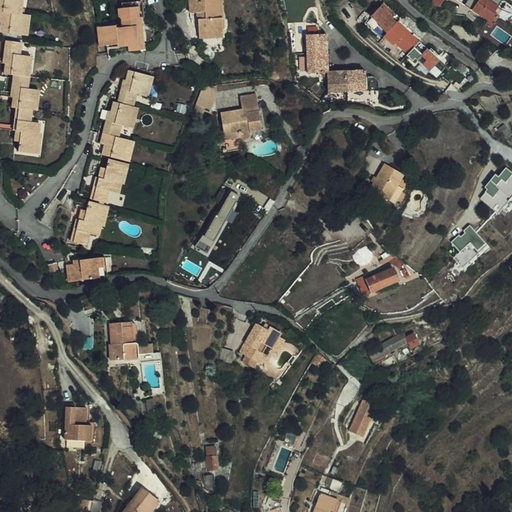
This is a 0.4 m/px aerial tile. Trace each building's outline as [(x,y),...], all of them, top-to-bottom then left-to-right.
[(0,0),(0,9),(1,9),(0,18),(0,20),(4,21),(2,31),(30,36),(34,14),(24,13),(25,0),(0,0)] [(199,19),(201,32),(225,29),(222,12),(220,12),(217,0),(187,0),(189,14),(202,12),(202,18),(199,19)] [(480,0),(474,9),(495,22),(500,14),(495,11),(497,7),(487,0),(480,0)] [(144,44),(139,1),(122,2),(122,8),(118,8),(119,16),(122,16),(122,26),(116,26),(116,24),(98,26),(100,45),(115,43),(115,46),(144,44)] [(387,18),(394,24),(395,22),(398,18),(381,3),(379,6),(390,15),(387,18)] [(419,40),(418,41),(395,22),(394,24),(387,18),(390,15),(379,6),(369,18),(379,27),(378,28),(385,34),(383,37),(393,46),(395,44),(418,62),(419,60),(431,70),(441,59),(419,40)] [(225,35),(225,29),(201,32),(201,38),(225,35)] [(309,73),(327,73),(325,34),(306,35),(309,73)] [(5,72),(13,73),(30,74),(32,54),(20,53),(21,40),(5,38),(3,60),(6,60),(5,72)] [(127,78),(125,88),(122,88),(119,101),(133,104),(136,91),(148,93),(152,74),(129,69),(127,78)] [(366,90),(365,71),(327,73),(329,92),(366,90)] [(41,88),(29,86),(30,74),(13,73),(11,95),(14,95),(13,105),(18,106),(34,107),(39,108),(41,88)] [(238,113),(237,109),(221,111),(222,126),(230,125),(230,131),(239,131),(239,136),(250,134),(250,131),(261,130),(257,93),(241,96),(243,109),(247,108),(247,112),(238,113)] [(112,120),(109,120),(106,132),(121,135),(123,123),(135,125),(139,105),(133,104),(119,101),(116,101),(114,110),(112,120)] [(33,120),(34,107),(18,106),(15,130),(17,130),(16,141),(21,141),(20,151),(43,153),(44,132),(41,131),(42,121),(33,120)] [(222,126),(224,137),(239,136),(239,131),(230,131),(230,125),(222,126)] [(110,144),(108,155),(132,159),(136,139),(121,135),(106,132),(104,142),(107,143),(110,144)] [(109,169),(104,168),(102,178),(100,188),(97,188),(95,199),(111,202),(114,191),(123,193),(125,183),(128,183),(132,163),(111,159),(109,169)] [(401,173),(382,164),(374,179),(372,183),(368,191),(373,193),(370,199),(386,206),(396,183),(404,187),(407,181),(399,177),(401,173)] [(480,199),(498,214),(511,198),(511,173),(506,168),(498,177),(496,174),(484,188),(487,190),(480,199)] [(241,196),(229,189),(194,247),(208,255),(241,196)] [(79,232),(75,231),(74,239),(84,240),(84,245),(89,247),(92,234),(102,236),(104,226),(106,226),(110,206),(88,202),(86,212),(83,211),(81,221),(79,232)] [(461,234),(453,241),(462,251),(455,257),(464,267),(477,255),(489,244),(471,224),(464,230),(466,232),(462,236),(461,234)] [(477,255),(464,267),(466,269),(479,257),(477,255)] [(74,260),(76,273),(107,274),(101,256),(74,260)] [(461,270),(464,267),(459,261),(456,263),(461,270)] [(373,289),(400,278),(395,267),(369,278),(373,289)] [(110,345),(111,362),(126,361),(126,357),(137,356),(137,355),(154,353),(153,343),(135,345),(135,343),(132,344),(130,322),(109,324),(111,345),(110,345)] [(263,327),(256,323),(240,352),(246,356),(242,361),(254,368),(257,362),(263,353),(267,346),(273,349),(280,337),(282,333),(270,326),(268,330),(263,327)] [(399,333),(396,328),(390,331),(393,337),(399,333)] [(405,339),(403,335),(369,353),(373,360),(407,342),(411,350),(420,345),(414,334),(405,339)] [(285,340),(280,337),(273,349),(278,352),(285,340)] [(234,353),(223,351),(221,361),(232,364),(234,353)] [(267,356),(263,353),(257,362),(262,365),(267,356)] [(151,397),(152,399),(145,401),(149,418),(165,414),(160,395),(151,397)] [(351,429),(365,435),(378,405),(364,399),(351,429)] [(87,439),(87,423),(82,423),(78,423),(78,413),(81,413),(81,407),(70,407),(70,405),(61,405),(61,439),(87,439)] [(288,430),(286,437),(295,441),(298,433),(288,430)] [(286,437),(283,444),(292,448),(295,441),(286,437)] [(216,447),(208,447),(208,457),(216,457),(216,447)] [(333,458),(317,452),(312,464),(327,470),(333,458)] [(208,469),(216,469),(216,457),(208,457),(208,469)] [(338,475),(340,468),(334,466),(332,474),(338,475)] [(204,475),(204,486),(204,487),(213,487),(213,475),(204,475)] [(147,511),(157,500),(139,488),(121,511),(147,511)] [(328,497),(321,494),(314,511),(345,511),(350,498),(330,491),(328,497)] [(67,511),(85,511),(89,499),(72,495),(67,511)] [(511,511),(511,502),(503,498),(492,511),(495,511),(511,511)] [(275,502),(269,511),(282,511),(281,510),(283,506),(275,502)]
